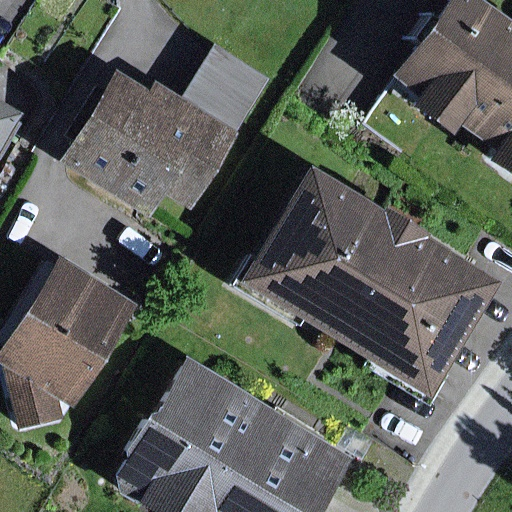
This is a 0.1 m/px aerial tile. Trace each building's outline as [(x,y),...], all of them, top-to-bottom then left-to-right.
[(511,19),(485,0),(456,0),(398,81),(511,162),(511,19)] [(162,87),(126,64),(67,160),(160,218),(179,187),(202,201),(224,166),(279,78),(225,44),(194,96),(167,79),(162,87)] [(0,173),(39,108),(0,84),(0,173)] [(510,287),(317,166),(247,278),(439,398),(510,287)] [(58,253),(0,352),(0,354),(11,363),(27,425),(69,412),(64,393),(79,403),(139,299),(58,253)] [(326,511),(361,459),(196,355),(118,478),(172,511),(326,511)]
